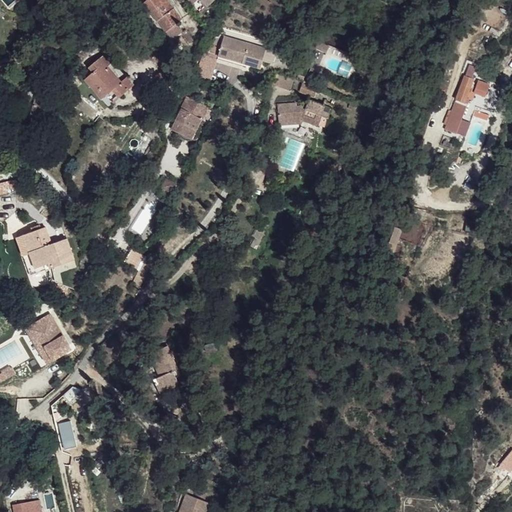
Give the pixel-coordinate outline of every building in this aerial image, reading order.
[(148,0),(144,3),(158,21),(166,32),(167,31),(177,23),(182,20),(174,8),(173,9),(166,0),(148,0)] [(167,31),(172,38),(183,30),(177,23),(167,31)] [(186,29),(183,32),(190,43),(193,40),(186,29)] [(265,46),(223,33),(217,51),(242,59),(242,56),(260,61),(265,46)] [(85,80),(96,92),(100,89),(106,95),(115,88),(121,96),(129,90),(121,82),(107,66),(112,62),(106,54),(90,68),(94,72),(85,80)] [(242,56),(242,59),(246,61),(259,65),(260,61),(242,56)] [(5,71),(4,86),(14,87),(15,72),(5,71)] [(445,129),(453,132),(464,103),(474,78),(466,75),(445,129)] [(128,76),(121,82),(129,90),(135,84),(128,76)] [(475,88),(483,90),(485,83),(478,80),(475,88)] [(29,128),(37,130),(42,114),(43,114),(53,92),(39,87),(29,118),(32,119),(29,128)] [(106,95),(102,99),(109,106),(121,96),(115,88),(106,95)] [(96,92),(102,99),(106,95),(100,89),(96,92)] [(179,132),(192,139),(202,119),(208,107),(204,104),(205,101),(201,99),(199,102),(187,96),(181,108),(171,128),(179,132)] [(277,104),(279,124),(302,123),(303,120),(319,126),(323,115),(329,118),(334,105),(324,101),(323,105),(309,99),(307,105),(297,106),(296,103),(277,104)] [(464,103),(453,132),(455,133),(466,104),(464,103)] [(208,107),(202,119),(204,121),(211,108),(208,107)] [(317,157),(311,174),(318,176),(324,160),(317,157)] [(167,178),(161,187),(170,193),(175,184),(167,178)] [(14,179),(0,182),(0,187),(15,183),(14,179)] [(252,235),(261,239),(265,231),(256,226),(252,235)] [(24,235),(36,268),(49,263),(51,268),(75,260),(67,238),(52,243),(45,227),(24,235)] [(24,235),(17,237),(30,275),(51,268),(49,263),(36,268),(24,235)] [(252,235),(248,243),(257,248),(261,239),(252,235)] [(46,364),(73,349),(52,312),(25,327),(46,364)] [(214,342),(204,345),(206,351),(215,348),(214,342)] [(154,379),(160,393),(180,384),(176,377),(181,375),(168,345),(150,353),(160,376),(154,379)] [(60,419),(55,421),(57,429),(64,426),(60,419)] [(511,451),(498,467),(504,468),(505,467),(510,471),(511,468),(511,451)] [(179,511),(200,511),(201,511),(202,511),(205,511),(210,503),(187,494),(179,511)] [(13,505),(14,511),(27,511),(26,503),(13,505)]
